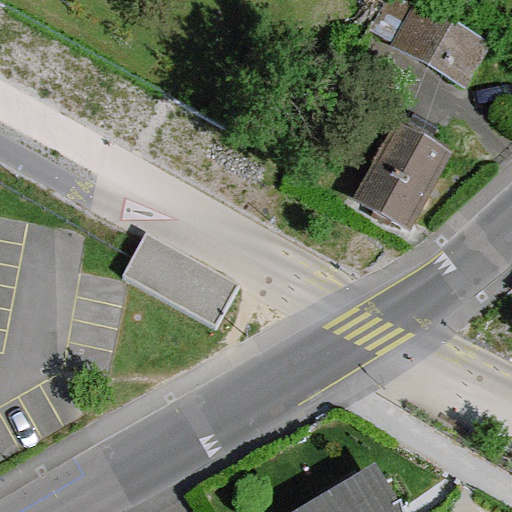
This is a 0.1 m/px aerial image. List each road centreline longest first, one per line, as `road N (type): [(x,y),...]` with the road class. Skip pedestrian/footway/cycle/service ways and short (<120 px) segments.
road 1 (residential): [(63,511),(309,372)]
road 2 (residential): [(309,372),(455,280),(511,232)]
road 3 (residential): [(309,372),(511,495)]
